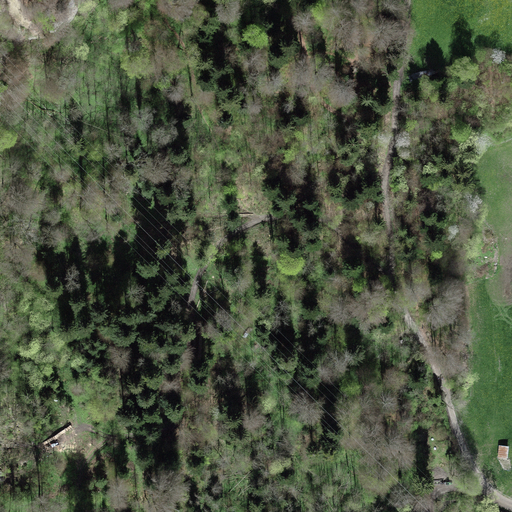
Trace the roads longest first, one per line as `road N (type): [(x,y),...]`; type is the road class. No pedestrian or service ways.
road 1 (track): [(256,219),(215,247),(197,278),(187,400),(175,423),(100,442),(77,478),(76,511)]
road 2 (track): [(511,504),(482,487),(388,275),(344,233)]
